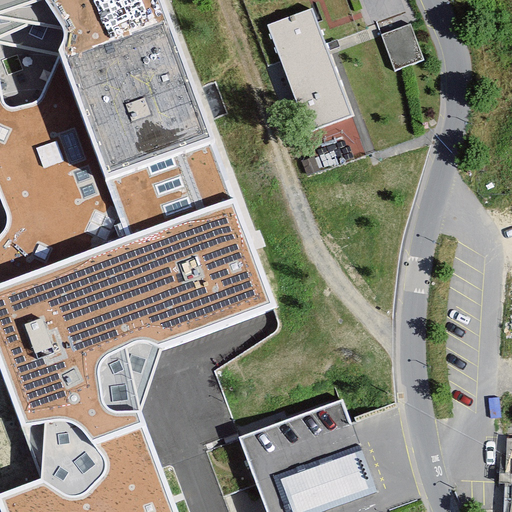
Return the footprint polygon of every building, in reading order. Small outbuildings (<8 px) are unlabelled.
[(0,0),(0,198),(9,219),(0,231),(0,281),(52,262),(165,219),(233,193),(177,40),(162,0),(0,0)] [(313,9),(269,25),(308,131),(352,115),(313,9)] [(382,35),(395,71),(423,61),(410,24),(382,35)] [(0,491),(0,511),(175,511),(142,422),(162,348),(276,305),(233,193),(165,219),(52,262),(0,281),(0,379),(37,477),(0,491)] [(250,439),(276,511),(389,511),(350,403),(250,439)]
